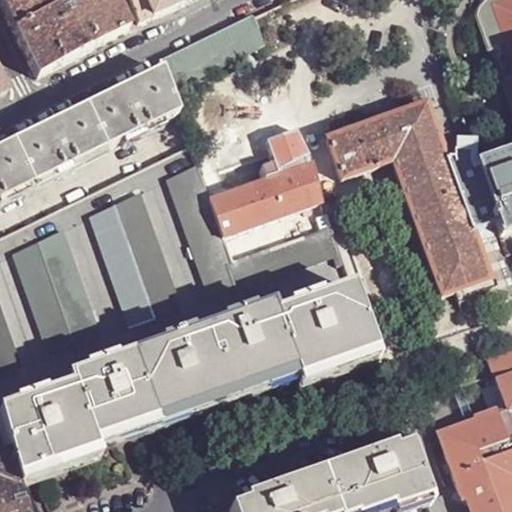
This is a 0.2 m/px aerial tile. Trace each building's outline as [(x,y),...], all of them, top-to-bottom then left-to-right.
[(0,0),(0,8),(2,14),(13,36),(71,6),(67,0),(0,0)] [(88,55),(136,30),(127,9),(117,14),(110,0),(83,0),(71,6),(13,36),(27,64),(36,82),(88,55)] [(123,0),(110,0),(117,14),(127,9),(123,0)] [(123,0),(127,9),(136,30),(157,20),(182,8),(178,0),(123,0)] [(425,107),(326,143),(342,185),(393,167),(441,301),(489,284),(457,197),(482,188),(501,239),(511,234),(511,0),(488,0),(487,1),(489,8),(478,12),(481,20),(475,22),(487,54),(490,53),(495,51),(497,59),(495,60),(503,83),(501,84),(511,115),(511,160),(508,162),(507,159),(476,170),(477,173),(452,182),(425,107)] [(158,64),(161,73),(169,94),(254,54),(260,71),(269,68),(251,21),(253,20),(252,19),(209,40),(158,64)] [(495,51),(490,53),(501,84),(503,83),(495,60),(497,59),(495,51)] [(0,205),(177,118),(169,94),(161,73),(147,80),(93,107),(26,140),(0,152),(0,205)] [(0,240),(0,437),(5,456),(13,484),(95,456),(92,447),(140,430),(199,409),(274,383),(292,376),(295,385),(337,370),(374,357),(331,230),(315,236),(246,260),(231,265),(222,241),(208,203),(189,150),(0,240)] [(311,167),(307,169),(208,203),(222,241),(238,236),(321,207),(311,167)] [(331,230),(327,220),(312,225),(315,236),(331,230)] [(231,265),(246,260),(238,236),(222,241),(231,265)] [(511,511),(511,353),(490,361),(504,405),(471,416),(474,424),(466,427),(465,423),(436,433),(446,462),(451,460),(454,470),(449,472),(456,493),(466,498),(477,494),(483,511),(511,511)] [(411,511),(426,507),(407,451),(387,458),(294,491),(279,496),(253,505),(232,511),(411,511)] [(0,511),(21,511),(13,484),(5,456),(0,457),(0,511)] [(451,460),(446,462),(449,472),(454,470),(451,460)] [(483,511),(477,494),(466,498),(470,511),(483,511)]
